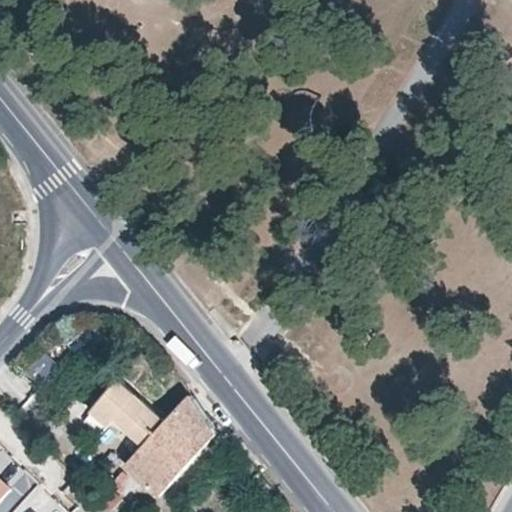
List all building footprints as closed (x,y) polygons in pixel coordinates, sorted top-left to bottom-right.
[(237,333),(215,307),(208,313),(229,339),(237,333)] [(44,348),(23,372),(38,385),(59,360),(44,348)] [(169,421),(120,378),(93,410),(110,425),(117,418),(148,444),(169,421)] [(218,434),(193,394),(169,421),(148,444),(129,465),(162,496),(218,434)] [(127,482),(120,475),(109,487),(115,492),(117,491),(119,489),(120,490),(127,482)] [(0,502),(13,488),(0,476),(0,502)] [(109,487),(99,498),(112,510),(124,498),(117,491),(115,493),(109,487)]
